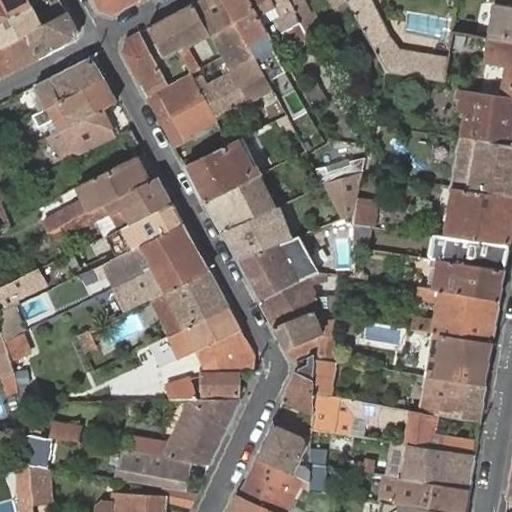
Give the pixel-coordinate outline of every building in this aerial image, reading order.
[(0,0),(0,20),(32,3),(30,0),(0,0)] [(112,12),(135,0),(96,0),(101,8),(112,12)] [(227,0),(199,0),(151,26),(169,57),(183,49),(195,71),(202,68),(189,45),(219,31),(239,69),(252,95),(273,83),(258,55),(251,41),(227,0)] [(227,0),(251,41),(274,29),(257,0),(227,0)] [(257,0),(274,29),(277,36),(285,32),(291,44),(310,34),(292,0),(257,0)] [(330,0),(334,8),(349,0),(348,0),(292,0),(310,34),(319,28),(305,0),(330,0)] [(386,70),(427,76),(446,79),(449,56),(400,48),(374,0),(348,0),(349,0),(386,70)] [(511,0),(500,0),(500,3),(490,2),(484,36),(491,37),(511,40),(511,0)] [(0,46),(43,23),(32,3),(0,20),(0,46)] [(0,75),(77,37),(79,31),(68,9),(67,10),(43,23),(0,46),(0,75)] [(172,84),(142,30),(128,38),(127,50),(164,118),(208,94),(199,78),(195,71),(172,84)] [(511,40),(491,37),(487,62),(508,65),(504,89),(511,90),(511,89),(511,40)] [(292,82),(279,58),(272,47),(258,55),(273,83),(278,91),(292,82)] [(48,105),(105,76),(97,62),(87,56),(37,85),(48,105)] [(253,97),(252,95),(239,69),(232,73),(211,86),(206,74),(199,78),(208,94),(219,115),(253,97)] [(103,108),(118,100),(105,76),(48,105),(35,112),(39,119),(45,115),(54,133),(103,108)] [(326,78),(306,89),(315,106),(335,95),(326,78)] [(511,89),(511,90),(509,100),(459,91),(458,96),(465,98),(462,110),(469,111),(465,136),(477,138),(511,142),(511,89)] [(208,94),(164,118),(178,143),(198,133),(195,128),(219,115),(208,94)] [(224,123),(257,105),(253,97),(219,115),(224,123)] [(67,157),(116,134),(103,108),(54,133),(48,136),(52,143),(58,140),(67,157)] [(291,137),(300,132),(289,112),(280,117),(291,137)] [(224,123),(219,115),(195,128),(198,133),(200,136),(224,123)] [(208,198),(258,173),(240,138),(189,164),(208,198)] [(511,194),(511,142),(477,138),(470,188),(511,194)] [(45,221),(50,232),(148,181),(136,157),(80,187),(87,199),(45,221)] [(361,173),(364,158),(351,161),(352,167),(331,171),(330,164),(319,166),(326,181),(345,214),(354,210),(354,205),(356,196),(361,173)] [(225,230),(276,204),(261,171),(258,173),(208,198),(225,230)] [(124,226),(174,201),(159,175),(148,181),(50,232),(56,242),(115,211),(124,226)] [(511,217),(511,194),(470,188),(456,186),(453,209),(508,217),(511,217)] [(0,229),(8,226),(12,223),(0,192),(0,229)] [(377,199),(356,196),(354,205),(354,210),(354,222),(372,225),(374,225),(377,199)] [(119,256),(185,223),(174,201),(124,226),(130,238),(119,244),(115,246),(119,256)] [(290,226),(288,221),(276,204),(225,230),(239,257),(295,234),(292,226),(290,226)] [(511,243),(511,240),(511,227),(506,226),(508,217),(453,209),(450,234),(511,243)] [(372,225),(354,222),(355,243),(355,244),(369,246),(372,225)] [(167,289),(210,269),(185,223),(119,256),(82,274),(88,285),(151,253),(164,277),(123,296),(129,307),(153,296),(167,289)] [(0,229),(0,236),(5,234),(8,226),(0,229)] [(113,231),(119,244),(130,238),(124,226),(113,231)] [(300,232),(295,234),(239,257),(263,300),(322,270),(316,261),(307,266),(297,246),(306,242),(300,232)] [(511,243),(450,234),(437,233),(433,257),(507,268),(511,243)] [(316,261),(306,242),(297,246),(307,266),(316,261)] [(507,268),(433,257),(432,263),(443,265),(440,288),(502,297),(507,268)] [(0,288),(0,308),(2,314),(11,310),(53,289),(42,267),(0,288)] [(170,332),(229,305),(210,269),(167,289),(181,317),(166,325),(170,332)] [(322,270),(263,300),(276,324),(311,306),(321,301),(337,304),(339,296),(322,294),(314,279),(331,276),(331,271),(324,269),(322,270)] [(502,297),(440,288),(422,285),(420,298),(441,301),(439,317),(417,315),(415,326),(495,339),(502,297)] [(153,296),(166,325),(181,317),(167,289),(153,296)] [(204,361),(223,353),(248,340),(229,305),(170,332),(181,356),(191,351),(196,363),(202,359),(204,361)] [(311,306),(276,324),(288,347),(320,331),(323,329),(332,330),(334,321),(318,320),(311,306)] [(11,310),(2,314),(8,328),(12,339),(22,335),(11,310)] [(90,325),(77,332),(88,354),(100,348),(90,325)] [(488,386),(495,339),(415,326),(414,328),(407,327),(407,332),(432,337),(426,375),(428,375),(488,386)] [(12,339),(8,328),(0,330),(0,366),(3,374),(18,369),(15,361),(20,358),(12,339)] [(320,331),(288,347),(296,361),(318,351),(320,331)] [(22,335),(12,339),(20,358),(37,350),(28,332),(22,335)] [(228,363),(254,351),(248,340),(223,353),(228,363)] [(316,377),(316,359),(317,353),(310,357),(309,365),(299,368),(297,373),(316,377)] [(339,362),(316,359),(316,377),(315,390),(332,393),(339,362)] [(238,370),(219,371),(219,377),(208,377),(208,391),(239,391),(238,370)] [(316,377),(297,373),(285,398),(314,412),(315,390),(316,377)] [(422,409),(428,375),(426,375),(415,373),(410,407),(422,409)] [(482,420),(488,386),(428,375),(422,409),(434,411),(482,420)] [(173,396),(193,396),(198,396),(198,383),(172,383),(173,396)] [(434,411),(422,409),(410,407),(332,393),(315,390),(314,412),(313,427),(350,433),(354,414),(411,423),(407,443),(412,443),(428,446),(434,411)] [(167,454),(212,462),(219,445),(215,443),(221,429),(226,431),(242,396),(204,396),(198,396),(193,396),(167,454)] [(75,440),(78,421),(46,416),(43,435),(75,440)] [(311,459),(312,433),(306,436),(275,420),(259,454),(298,474),(309,479),(311,459)] [(476,454),(479,440),(449,435),(446,449),(476,454)] [(53,464),(58,441),(39,438),(35,460),(53,464)] [(446,449),(428,446),(412,443),(407,476),(471,487),(476,454),(446,449)] [(165,486),(188,490),(193,462),(121,449),(116,477),(165,486)] [(298,474),(259,454),(240,494),(280,511),(298,474)] [(325,462),(311,459),(309,479),(309,487),(324,490),(325,462)] [(57,500),(55,467),(31,463),(35,494),(35,504),(57,500)] [(407,476),(386,472),(384,482),(399,484),(397,502),(452,511),(466,511),(471,487),(407,476)] [(119,511),(167,511),(168,500),(191,506),(198,491),(188,490),(165,486),(164,493),(120,490),(119,511)] [(22,498),(23,511),(36,511),(35,504),(35,494),(22,498)] [(280,511),(240,494),(231,511),(280,511)] [(452,511),(397,502),(382,500),(380,511),(452,511)]
